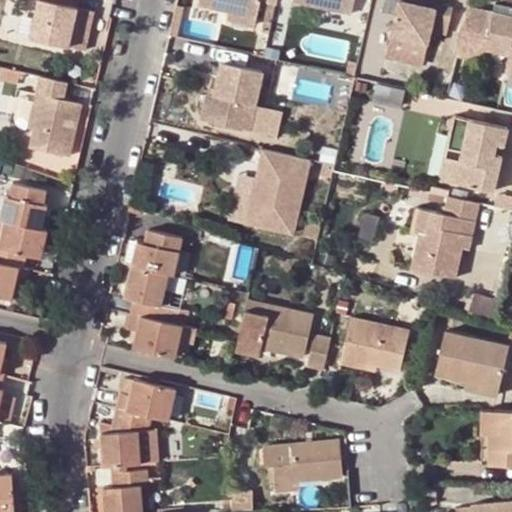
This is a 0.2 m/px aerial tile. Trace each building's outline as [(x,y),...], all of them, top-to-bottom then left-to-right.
[(40,0),(33,37),(70,45),(79,6),(70,4),(71,0),(40,0)] [(199,0),(230,7),(259,14),(262,0),(270,0),(279,2),(279,0),(199,0)] [(273,31),(279,2),(270,0),(269,0),(264,29),(273,31)] [(296,0),(354,12),(356,0),(296,0)] [(400,0),(393,34),(415,39),(430,42),(432,28),(449,32),(455,6),(438,3),(437,7),(422,4),(422,0),(400,0)] [(178,2),(171,33),(179,35),(187,4),(178,2)] [(511,14),(471,4),(465,32),(488,38),(486,47),(510,53),(507,68),(511,69),(511,14)] [(85,7),(79,6),(70,45),(76,47),(85,7)] [(257,23),(259,14),(230,7),(228,16),(257,23)] [(488,38),(465,32),(460,54),(483,60),(486,47),(488,38)] [(413,47),(415,39),(393,34),(391,42),(413,47)] [(253,129),(267,70),(226,60),(219,91),(212,90),(206,118),(253,129)] [(28,80),(29,72),(4,66),(1,78),(20,83),(21,78),(28,80)] [(45,94),(36,132),(32,150),(70,159),(82,102),(65,98),(70,81),(42,75),(38,93),(45,94)] [(382,85),(380,98),(405,102),(407,88),(382,85)] [(29,130),(36,132),(45,94),(38,93),(29,130)] [(452,127),(460,130),(448,178),(494,188),(508,125),(455,113),(452,127)] [(448,178),(460,130),(452,127),(441,177),(448,178)] [(248,222),(295,232),(313,157),(266,147),(248,222)] [(13,201),(9,200),(3,224),(7,225),(44,233),(50,209),(45,208),(49,193),(17,186),(13,201)] [(462,245),(464,232),(473,234),(480,201),(446,193),(442,209),(430,206),(424,231),(418,230),(409,264),(455,275),(462,245)] [(186,210),(167,204),(164,214),(184,219),(186,210)] [(414,230),(418,230),(424,231),(430,206),(420,204),(414,230)] [(7,225),(2,249),(0,248),(0,265),(25,272),(28,259),(43,262),(49,234),(44,233),(7,225)] [(169,271),(176,273),(183,237),(150,230),(147,243),(138,241),(133,264),(169,271)] [(470,246),(473,234),(464,232),(462,245),(470,246)] [(133,264),(138,241),(132,239),(127,262),(133,264)] [(238,275),(245,276),(249,259),(242,257),(238,275)] [(132,311),(167,318),(170,304),(163,302),(169,271),(133,264),(126,295),(135,297),(132,311)] [(0,298),(13,301),(16,285),(22,287),(25,272),(0,265),(0,298)] [(19,303),(22,287),(16,285),(13,301),(19,303)] [(470,312),(495,320),(501,301),(476,293),(470,312)] [(271,311),(273,301),(250,295),(248,306),(271,311)] [(432,305),(417,300),(416,305),(415,310),(429,314),(432,305)] [(263,356),(264,350),(266,343),(275,345),(308,353),(318,311),(273,301),(271,311),(248,306),(242,333),(238,350),(263,356)] [(227,305),(223,321),(232,323),(235,307),(227,305)] [(178,354),(181,337),(184,321),(167,318),(132,311),(129,328),(137,330),(135,344),(178,354)] [(356,319),(345,365),(362,369),(363,362),(381,366),(405,372),(414,332),(356,319)] [(184,321),(181,337),(195,341),(199,324),(184,321)] [(511,350),(451,335),(441,377),(451,379),(472,384),(473,380),(506,388),(511,363),(511,350)] [(318,336),(311,367),(327,370),(334,341),(318,336)] [(275,345),(266,343),(264,350),(274,352),(275,345)] [(7,346),(0,344),(0,377),(5,378),(9,362),(4,361),(7,346)] [(381,366),(363,362),(362,369),(379,373),(381,366)] [(179,388),(135,378),(135,379),(125,377),(118,409),(152,416),(172,420),(179,388)] [(472,384),(471,390),(470,393),(504,400),(506,388),(473,380),(472,384)] [(12,397),(4,395),(0,416),(0,422),(13,425),(16,410),(10,408),(12,397)] [(141,431),(149,431),(152,416),(118,409),(117,409),(112,432),(101,433),(104,467),(113,466),(128,465),(143,463),(141,431)] [(489,464),(497,464),(495,430),(506,429),(505,409),(485,410),(489,464)] [(506,429),(495,430),(497,464),(511,463),(511,409),(505,409),(506,429)] [(340,443),(265,448),(267,466),(269,467),(277,466),(278,484),(279,490),(295,490),(294,481),(323,479),(343,478),(340,443)] [(113,474),(128,473),(128,465),(113,466),(113,474)] [(278,484),(277,466),(269,467),(269,484),(278,484)] [(128,473),(113,474),(115,486),(105,487),(106,511),(145,511),(143,486),(151,485),(150,471),(128,473)] [(0,475),(0,511),(17,511),(14,475),(0,475)] [(323,479),(294,481),(295,490),(324,488),(323,479)] [(459,511),(511,511),(511,503),(477,506),(477,509),(459,511)]
